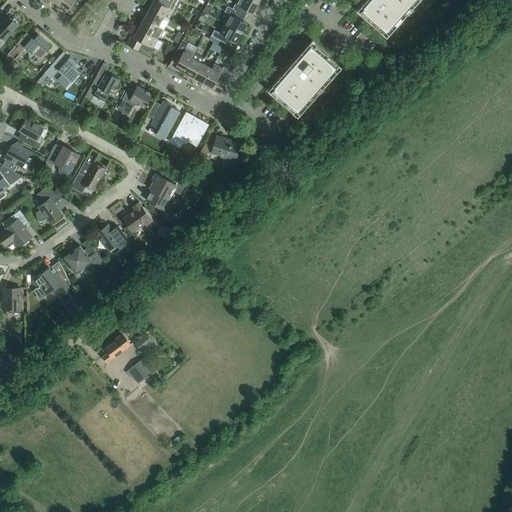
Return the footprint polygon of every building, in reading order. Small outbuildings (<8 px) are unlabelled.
[(61,0),(58,4),(65,11),(64,12),(69,17),(83,0),(61,0)] [(176,11),(179,6),(168,0),(153,0),(150,8),(164,16),(169,19),(173,10),(176,11)] [(253,13),(258,3),(252,0),(236,0),(232,8),(245,15),(248,10),(253,13)] [(389,34),(418,0),(365,0),(361,5),(363,7),(359,12),(382,32),(384,30),(389,34)] [(211,7),(206,5),(203,11),(208,13),(211,7)] [(243,20),(245,15),(232,8),(228,5),(224,11),(229,14),(224,23),(242,32),(247,23),(243,20)] [(158,26),(164,16),(150,8),(144,18),(158,26)] [(0,21),(0,35),(5,39),(18,24),(7,14),(0,21)] [(163,28),(158,26),(144,18),(139,28),(158,38),(163,28)] [(236,42),(242,32),(224,23),(219,32),(214,29),(211,35),(215,37),(220,40),(229,45),(232,40),(236,42)] [(153,47),(158,38),(139,28),(134,36),(132,35),(127,44),(150,57),(155,48),(153,47)] [(24,47),(29,51),(30,52),(31,52),(32,52),(32,51),(33,51),(34,52),(34,53),(41,57),(42,58),(47,52),(46,51),(47,50),(46,49),(50,44),(38,34),(34,39),(32,37),(26,32),(7,54),(16,59),(20,55),(19,54),(23,49),(22,48),(24,47)] [(335,69),(339,64),(311,40),(305,47),(272,85),(274,87),(270,92),(293,112),(295,109),(300,113),(337,71),(335,69)] [(194,52),(185,47),(184,47),(185,44),(181,42),(168,65),(174,68),(175,67),(184,71),(194,52)] [(51,78),(58,70),(71,81),(83,68),(70,56),(63,51),(44,72),(51,78)] [(204,58),(194,52),(184,71),(194,77),(201,62),(204,58)] [(211,68),(201,62),(194,77),(204,82),(211,68)] [(220,94),(233,71),(224,66),(222,68),(214,63),(211,68),(204,82),(212,87),(211,89),(220,94)] [(112,75),(110,77),(105,74),(104,76),(98,73),(85,96),(91,100),(94,95),(98,97),(98,98),(100,99),(105,101),(109,94),(114,96),(115,94),(118,94),(117,91),(119,89),(116,87),(120,79),(112,75)] [(128,87),(117,108),(128,115),(135,102),(145,108),(152,94),(137,85),(134,91),(128,87)] [(172,105),(164,100),(161,104),(155,101),(148,115),(154,118),(150,124),(159,129),(156,134),(164,139),(180,111),(172,106),(172,105)] [(197,117),(194,123),(187,120),(190,114),(186,111),(170,142),(180,148),(182,143),(189,141),(197,146),(209,124),(197,117)] [(39,135),(44,127),(26,118),(19,130),(30,136),(26,143),(38,149),(44,138),(39,135)] [(207,140),(199,154),(210,160),(212,152),(236,159),(240,144),(226,140),(227,138),(217,135),(214,144),(207,140)] [(55,162),(60,165),(59,167),(59,169),(59,172),(60,174),(62,175),(65,175),(67,174),(69,172),(70,170),(70,171),(79,154),(67,147),(65,151),(62,149),(63,147),(56,143),(46,160),(54,165),(55,162)] [(35,152),(22,146),(19,151),(11,146),(4,157),(6,158),(3,164),(14,170),(17,165),(22,167),(28,156),(31,158),(35,152)] [(14,170),(3,164),(0,162),(0,163),(6,167),(2,174),(0,170),(0,191),(2,190),(4,189),(4,188),(22,175),(29,179),(29,178),(14,170)] [(106,174),(104,171),(106,168),(93,162),(85,176),(78,172),(71,186),(82,192),(86,185),(94,190),(101,177),(104,178),(106,174)] [(152,189),(146,200),(155,205),(162,212),(170,221),(175,217),(174,214),(168,207),(163,201),(165,196),(169,198),(173,190),(180,193),(183,188),(185,185),(178,181),(176,184),(158,174),(150,188),(152,189)] [(40,194),(45,201),(38,206),(40,209),(36,213),(38,220),(46,217),(50,222),(62,213),(60,210),(67,204),(61,196),(48,189),(40,194)] [(135,209),(122,218),(133,232),(144,223),(146,225),(153,220),(139,201),(132,206),(135,209)] [(7,230),(0,234),(0,237),(6,245),(14,239),(19,246),(32,236),(24,226),(29,222),(20,210),(14,215),(17,219),(6,228),(7,230)] [(108,224),(96,233),(108,250),(117,244),(120,248),(130,241),(122,231),(118,225),(112,230),(108,224)] [(80,245),(64,257),(76,273),(92,261),(97,268),(105,262),(97,250),(88,239),(83,243),(86,247),(84,249),(80,245)] [(33,280),(38,286),(33,290),(38,296),(37,297),(39,300),(50,292),(56,287),(63,296),(72,289),(66,280),(68,279),(59,260),(51,266),(56,272),(54,274),(49,268),(33,280)] [(6,299),(2,299),(2,310),(20,310),(20,287),(5,287),(6,299)] [(131,344),(123,333),(116,338),(117,339),(105,348),(108,352),(102,356),(106,362),(131,344)] [(146,333),(135,343),(140,350),(152,340),(146,333)] [(145,356),(128,370),(138,383),(151,373),(160,384),(164,380),(158,374),(158,375),(154,370),(156,369),(145,356)]
